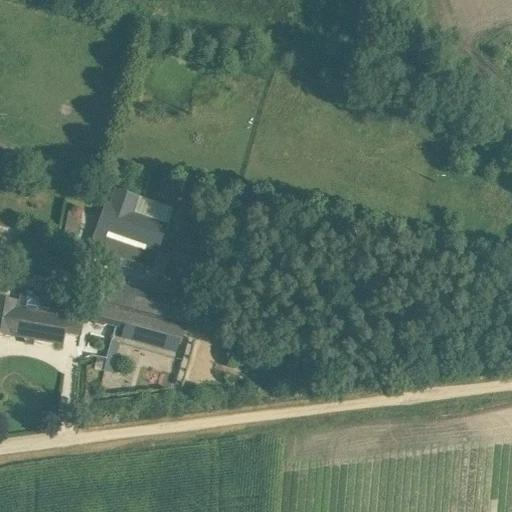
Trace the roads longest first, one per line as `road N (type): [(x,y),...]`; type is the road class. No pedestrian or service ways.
road 1 (track): [(511,383),(89,437)]
road 2 (track): [(384,0),(511,131)]
